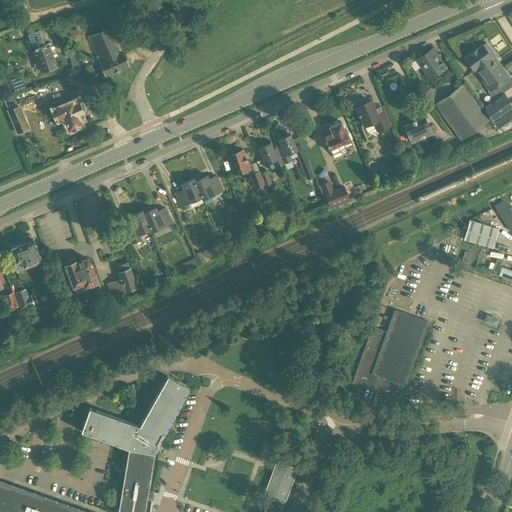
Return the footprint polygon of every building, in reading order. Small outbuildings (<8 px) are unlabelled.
[(108,29),(88,37),(99,61),(100,61),(106,76),(129,66),(122,52),(119,53),(108,29)] [(56,66),(50,46),(46,47),(40,31),(31,34),(36,50),(34,51),(41,71),(56,66)] [(474,71),(489,91),(488,91),(494,100),(483,108),(495,123),(511,110),(511,104),(503,93),(499,96),(493,88),(509,77),(497,61),(499,59),(486,43),(482,46),(482,45),(464,58),(474,71)] [(76,55),(73,46),(64,49),(67,58),(72,56),(75,66),(80,64),(76,55)] [(446,68),(433,48),(415,59),(416,60),(410,64),(415,70),(420,67),(429,80),(446,68)] [(67,70),(69,77),(79,73),(77,66),(67,70)] [(450,90),(448,85),(447,80),(422,96),(431,105),(450,90)] [(435,104),(461,140),(489,119),(463,83),(435,104)] [(65,119),(69,129),(83,123),(82,123),(87,121),(78,101),(74,103),(73,100),(65,103),(63,98),(52,102),(54,108),(58,117),(62,115),(64,119),(65,119)] [(377,115),(371,101),(356,107),(359,114),(358,115),(359,116),(360,116),(364,126),(373,122),(377,131),(390,126),(384,112),(377,115)] [(19,106),(8,111),(17,133),(28,128),(19,106)] [(404,125),(412,142),(436,131),(436,130),(435,130),(433,126),(429,128),(424,116),(404,125)] [(331,133),(325,136),(333,155),(347,149),(345,144),(351,141),(346,130),(345,131),(341,122),(329,127),(331,133)] [(277,147),(284,164),(291,161),(289,154),(297,151),(290,134),(278,139),(281,145),(277,147)] [(284,164),(277,147),(273,149),(270,143),(258,148),(266,164),(274,161),(277,167),(284,164)] [(235,174),(249,169),(243,150),(228,155),(235,174)] [(308,161),(307,161),(301,164),(306,179),(314,176),(308,161)] [(267,171),(260,174),(264,184),(265,186),(272,184),(267,171)] [(264,184),(260,174),(259,172),(250,175),(255,187),(264,184)] [(193,179),(201,198),(202,200),(223,191),(216,176),(208,179),(207,175),(195,180),(194,178),(193,179)] [(201,198),(193,179),(181,184),(185,192),(176,195),(182,210),(189,207),(187,204),(201,198)] [(345,187),(337,190),(332,192),(328,183),(322,186),(332,207),(350,198),(345,187)] [(511,229),(511,212),(504,200),(494,207),(509,231),(511,229)] [(142,211),(150,230),(151,232),(171,223),(165,208),(157,211),(156,207),(143,213),(143,210),(142,211)] [(150,230),(142,211),(130,216),(133,224),(124,227),(132,244),(141,240),(139,234),(150,230)] [(469,220),(463,240),(492,248),(498,229),(469,220)] [(266,226),(269,233),(278,230),(274,223),(266,226)] [(24,243),(20,244),(28,265),(31,264),(33,269),(43,265),(41,259),(37,249),(38,248),(32,235),(29,234),(23,236),(22,238),(24,243)] [(28,265),(20,244),(10,248),(14,257),(10,258),(15,270),(28,265)] [(203,251),(205,257),(212,254),(209,248),(203,251)] [(486,250),(481,264),(491,267),(493,263),(489,262),(492,253),(486,250)] [(194,254),(199,265),(205,262),(200,252),(195,254),(194,254)] [(470,253),(465,252),(461,262),(467,263),(470,253)] [(67,260),(65,264),(76,293),(86,290),(85,287),(89,286),(90,290),(99,287),(98,283),(99,282),(90,260),(87,258),(77,262),(76,260),(72,258),(67,260)] [(108,284),(112,296),(137,287),(131,268),(130,268),(128,262),(117,266),(119,272),(121,279),(108,284)] [(499,275),(511,279),(511,270),(502,267),(499,275)] [(15,292),(21,309),(35,305),(32,296),(29,297),(26,289),(15,292)] [(4,295),(9,310),(18,307),(13,292),(4,295)] [(352,383),(355,384),(401,401),(430,322),(394,309),(386,331),(372,326),(352,383)] [(497,320),(486,316),(484,321),(495,326),(497,320)] [(128,447),(154,451),(154,449),(189,388),(167,376),(139,425),(89,408),(81,431),(128,447)] [(331,422),(336,411),(324,406),(320,417),(331,422)] [(436,417),(450,417),(450,407),(437,407),(436,417)] [(348,412),(348,422),(362,423),(363,413),(348,412)] [(468,444),(481,448),(485,438),(471,434),(468,444)] [(154,451),(128,447),(117,511),(88,511),(0,480),(0,511),(143,511),(146,500),(150,500),(151,493),(147,492),(154,451)] [(277,460),(275,464),(274,463),(263,492),(265,493),(264,495),(269,497),(263,511),(279,511),(283,502),(284,503),(296,467),(277,460)]
